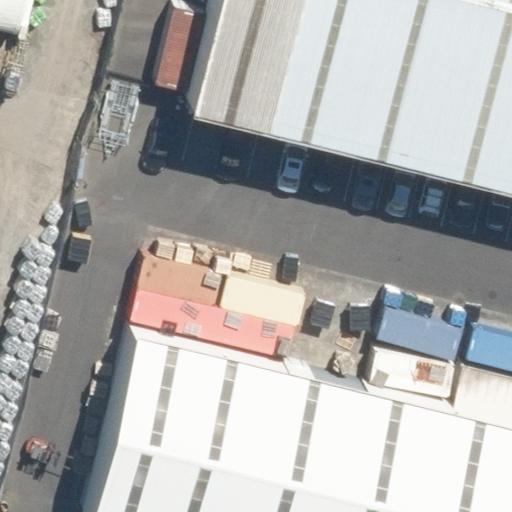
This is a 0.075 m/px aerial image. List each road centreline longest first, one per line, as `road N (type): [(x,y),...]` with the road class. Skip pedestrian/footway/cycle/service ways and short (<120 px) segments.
road 1 (unknown): [(511,289),(86,177)]
road 2 (unknown): [(86,177),(12,485),(20,511)]
road 3 (unknown): [(129,0),(86,177)]
